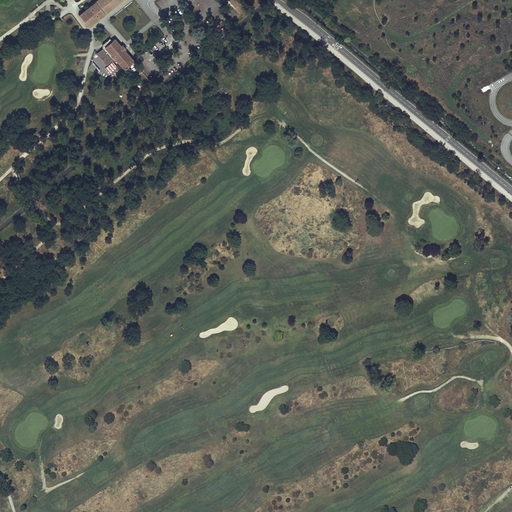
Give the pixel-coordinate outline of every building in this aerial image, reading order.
[(122,0),(96,0),(89,7),(99,19),(122,0)] [(99,19),(89,7),(78,16),(89,28),(99,19)] [(109,39),(99,47),(102,50),(105,47),(111,42),(109,39)] [(107,65),(114,59),(123,70),(133,62),(114,40),(111,42),(105,47),(102,50),(97,54),(107,65)] [(104,68),(111,76),(119,69),(112,61),(104,68)] [(510,117),(510,112),(511,112),(511,103),(509,103),(509,110),(500,110),(500,117),(510,117)]
